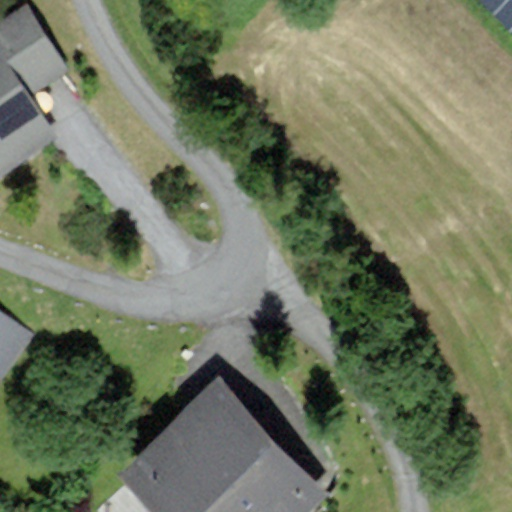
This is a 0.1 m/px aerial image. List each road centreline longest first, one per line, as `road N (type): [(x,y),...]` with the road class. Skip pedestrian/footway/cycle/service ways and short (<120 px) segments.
road 1 (residential): [(411,511),(380,414),(337,354),(293,309),(220,270)]
road 2 (residential): [(220,270),(229,251),(228,199),(104,49),(84,0)]
road 3 (residential): [(0,256),(128,311),(172,306),(220,270)]
